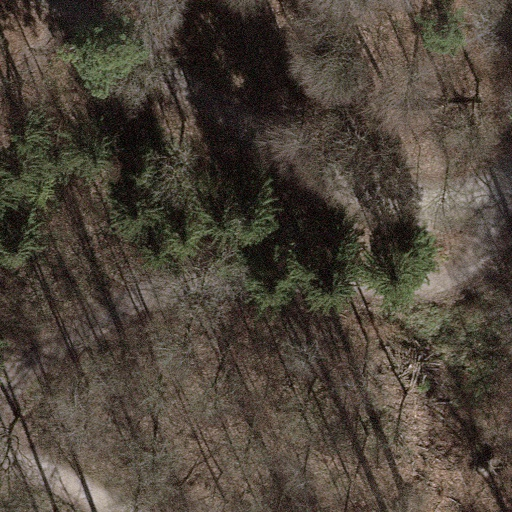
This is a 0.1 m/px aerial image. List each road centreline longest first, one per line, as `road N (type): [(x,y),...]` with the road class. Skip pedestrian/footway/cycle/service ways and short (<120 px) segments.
road 1 (track): [(72,0),(214,108),(306,161),(370,187),(463,188)]
road 2 (track): [(0,454),(123,511)]
